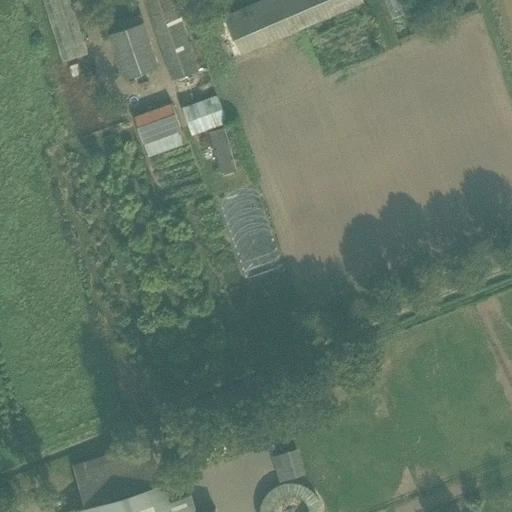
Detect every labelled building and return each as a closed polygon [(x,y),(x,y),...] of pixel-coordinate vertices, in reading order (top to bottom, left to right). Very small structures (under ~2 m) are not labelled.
[(45,0),(63,59),(88,52),(72,0),(45,0)] [(145,0),(172,79),(199,70),(176,0),(145,0)] [(364,0),(258,0),(215,19),(231,57),(364,0)] [(161,65),(145,20),(111,32),(126,77),(161,65)] [(78,63),(69,66),(73,77),(82,74),(78,63)] [(184,105),(194,133),(228,120),(218,92),(184,105)] [(144,144),(145,143),(179,131),(181,130),(171,102),(133,116),(144,144)] [(237,171),(225,127),(209,132),(222,175),(237,171)] [(73,466),(81,489),(157,466),(149,442),(73,466)] [(298,446),(273,453),(281,479),(306,472),(298,446)] [(195,511),(191,495),(167,502),(161,482),(86,506),(68,511),(195,511)] [(262,511),(318,511),(319,485),(264,484),(262,511)]
